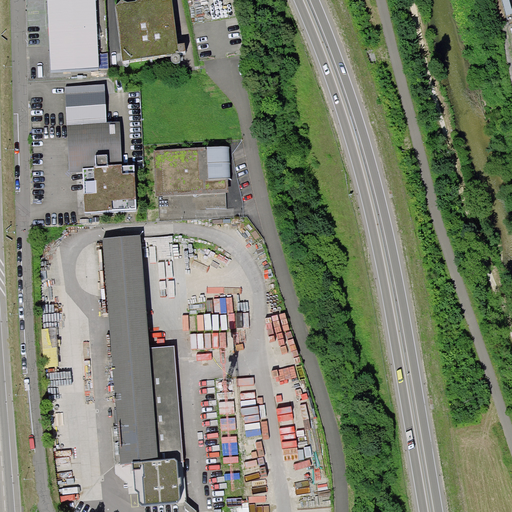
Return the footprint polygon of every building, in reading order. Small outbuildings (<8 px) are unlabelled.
[(47,0),(51,70),(99,69),(98,53),(95,0),(47,0)] [(121,0),(117,4),(115,4),(122,61),(178,53),(178,52),(186,51),(185,43),(177,44),(171,0),(136,0),(135,1),(128,2),(122,0),(121,0)] [(98,53),(99,69),(109,68),(108,53),(98,53)] [(105,85),(65,87),(67,125),(107,123),(105,85)] [(107,123),(67,125),(70,172),(82,172),(85,212),(136,209),(134,165),(122,166),(120,122),(107,123)] [(229,147),(155,149),(157,196),(228,193),(227,178),(230,177),(229,147)] [(141,235),(103,238),(120,464),(133,463),(133,469),(134,469),(135,490),(138,492),(139,502),(142,506),(177,502),(180,498),(180,486),(181,483),(181,477),(178,478),(177,462),(177,461),(175,458),(158,460),(150,347),(141,235)] [(174,346),(150,347),(158,460),(175,458),(177,461),(177,462),(184,461),(174,346)]
